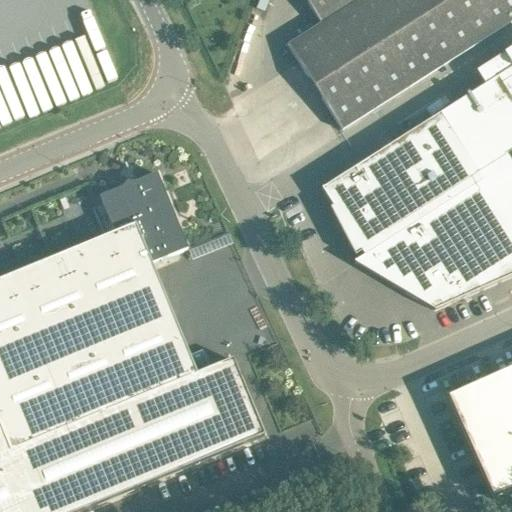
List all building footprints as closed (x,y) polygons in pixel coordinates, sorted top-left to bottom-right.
[(511,0),(304,0),(321,26),(288,47),(342,131),(511,21),(511,0)] [(511,190),(511,50),(494,62),(503,76),(441,116),(483,183),(500,172),(511,190)] [(365,258),(483,183),(441,116),(323,190),(322,190),(333,208),(330,210),(355,257),(362,253),(365,258)] [(435,312),(511,278),(511,190),(500,172),(483,183),(365,258),(356,263),(355,263),(354,264),(435,312)] [(188,251),(157,175),(134,184),(135,187),(124,191),(123,189),(100,198),(102,204),(93,207),(106,239),(0,281),(0,511),(83,511),(265,437),(233,361),(210,370),(203,352),(189,357),(151,266),(188,251)] [(511,369),(448,398),(494,501),(511,492),(511,369)]
